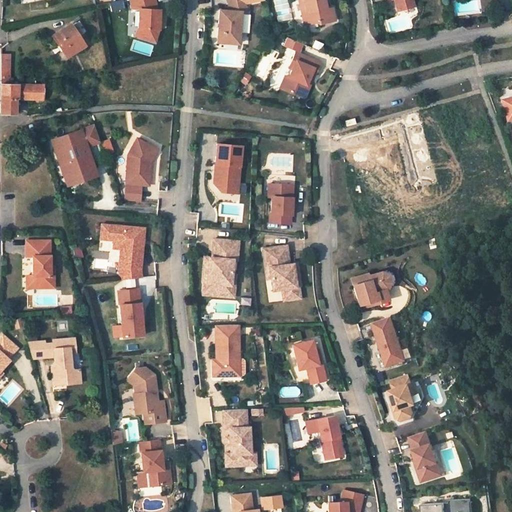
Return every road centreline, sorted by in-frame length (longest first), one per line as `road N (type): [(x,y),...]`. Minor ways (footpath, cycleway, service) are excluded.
road 1 (residential): [(192,511),(199,489),(176,270),(192,0)]
road 2 (residential): [(339,95),(323,131),(327,294),(392,511)]
road 3 (residential): [(511,66),(360,101),(339,95)]
road 4 (residential): [(359,58),(511,32)]
